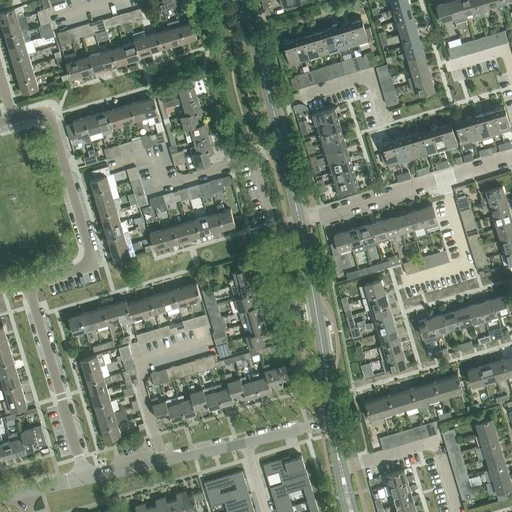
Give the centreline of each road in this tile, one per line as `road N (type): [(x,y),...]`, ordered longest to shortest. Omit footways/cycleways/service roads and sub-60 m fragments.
road 1 (residential): [(83,480),(30,288),(83,265),(89,246),(53,122),(42,115),(11,123)]
road 2 (tertiary): [(299,221),(240,0)]
road 3 (residential): [(299,221),(511,158)]
road 4 (tertiary): [(332,422),(299,221)]
road 5 (residential): [(83,480),(245,443)]
